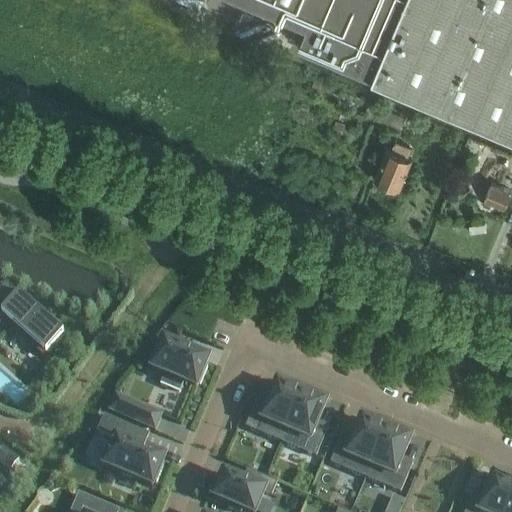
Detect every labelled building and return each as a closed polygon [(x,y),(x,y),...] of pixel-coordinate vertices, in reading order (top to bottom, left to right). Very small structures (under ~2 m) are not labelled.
[(511,0),(242,0),(306,27),(298,45),(313,52),(312,55),(370,80),(372,77),(511,136),(511,0)] [(370,102),(365,113),(401,128),(405,118),(370,102)] [(468,136),(462,151),(463,151),(475,156),(477,157),(483,142),(481,141),(481,142),(468,136)] [(391,150),(386,148),(374,179),(387,184),(388,188),(392,189),(395,187),(399,189),(411,157),(409,156),(412,148),(395,141),(391,150)] [(485,160),(476,180),(491,186),(485,200),(483,205),(490,208),(492,203),(504,209),(511,190),(511,170),(501,166),(500,167),(485,160)] [(454,189),(447,195),(453,201),(460,195),(454,189)] [(5,286),(0,291),(0,325),(4,321),(5,321),(10,326),(7,329),(41,359),(43,355),(61,336),(17,297),(5,286)] [(162,344),(150,372),(162,377),(158,386),(178,395),(182,385),(195,390),(197,385),(199,386),(206,369),(204,368),(206,363),(162,344)] [(254,408),(245,430),(280,445),(300,396),(297,395),(298,393),(280,385),(279,387),(276,386),(265,412),(254,408)] [(300,396),(280,445),(314,459),(324,437),(313,432),(324,406),(321,405),(322,403),(304,395),(303,397),(300,396)] [(114,398),(108,414),(154,433),(160,418),(114,398)] [(103,419),(96,435),(110,441),(99,467),(151,489),(153,484),(155,485),(162,467),(160,467),(162,462),(133,449),(139,435),(103,419)] [(339,444),(329,466),(365,481),(385,432),(381,431),(382,429),(365,421),(364,423),(361,422),(350,448),(339,444)] [(385,432),(365,481),(399,495),(408,473),(397,468),(409,442),(405,441),(406,439),(389,431),(388,433),(385,432)] [(1,449),(0,451),(0,466),(8,472),(16,461),(1,449)] [(219,479),(212,496),(214,497),(212,500),(227,507),(226,510),(229,511),(255,511),(263,495),(270,498),(275,486),(253,477),(249,488),(222,477),(221,480),(219,479)] [(471,500),(465,511),(506,511),(511,499),(511,483),(497,477),(496,479),(493,478),(482,504),(471,500)] [(112,511),(78,497),(71,511),(112,511)]
